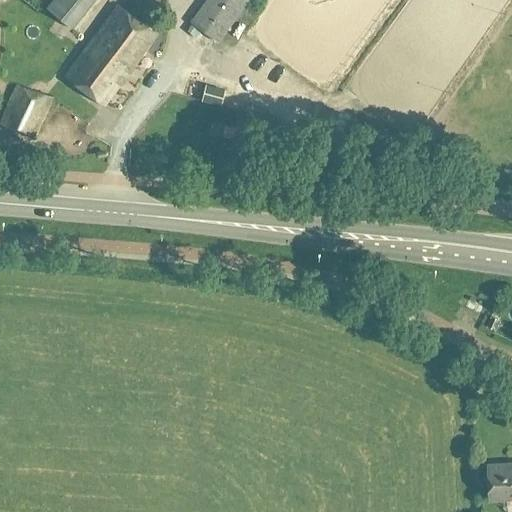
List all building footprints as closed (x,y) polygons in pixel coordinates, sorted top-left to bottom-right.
[(51,0),(45,8),(69,28),(82,12),(67,0),(51,0)] [(67,0),(82,12),(92,0),(67,0)] [(206,0),(190,22),(216,42),(246,0),(206,0)] [(155,33),(117,5),(64,77),(103,105),(155,33)] [(51,97),(17,81),(0,121),(0,124),(33,135),(51,97)] [(511,463),(487,465),(489,499),(511,498),(511,463)]
